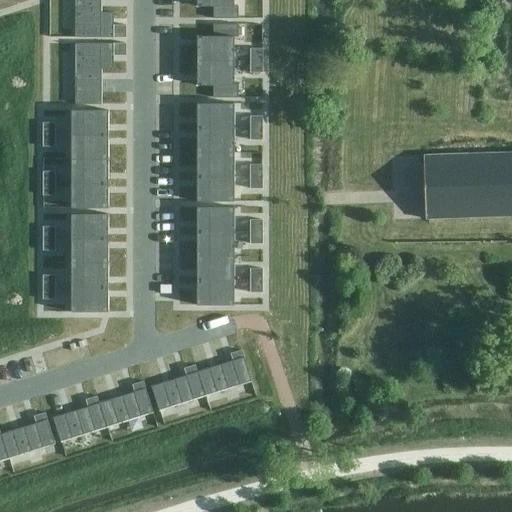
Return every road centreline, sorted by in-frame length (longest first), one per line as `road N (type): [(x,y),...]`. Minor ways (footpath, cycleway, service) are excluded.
road 1 (residential): [(145,355),(146,0)]
road 2 (residential): [(145,355),(0,400)]
